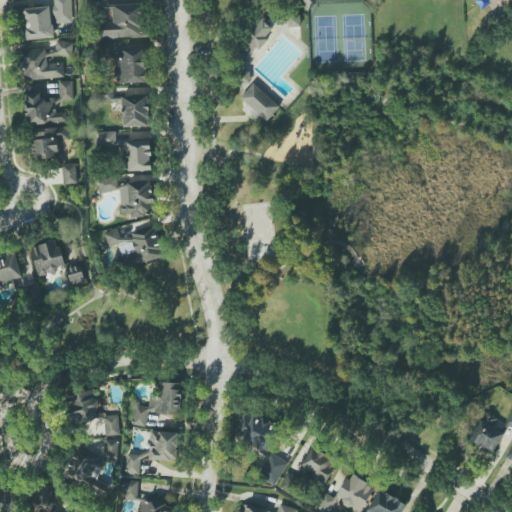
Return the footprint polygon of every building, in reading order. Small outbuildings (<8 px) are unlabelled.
[(72,23),(71,0),(54,0),(54,6),(24,8),(26,40),(54,38),(53,24),(72,23)] [(112,5),(113,22),(101,22),(102,39),(143,37),(142,4),(112,5)] [(289,27),(300,26),(299,16),(288,17),(289,27)] [(259,49),(274,29),(259,17),(237,46),(249,55),(256,46),(259,49)] [(73,43),(58,41),(56,55),(71,57),(73,43)] [(64,77),(63,62),(47,64),(45,48),(21,50),(23,81),(64,77)] [(145,83),(145,50),(123,50),(123,58),(117,58),(117,83),(145,83)] [(254,79),(283,103),(268,120),(239,96),(254,79)] [(66,123),(66,112),(57,112),(56,101),(73,101),(72,81),(59,82),(59,98),(40,99),(40,94),(27,94),(28,124),(66,123)] [(149,95),(121,96),(123,127),(150,126),(149,95)] [(69,139),(68,128),(30,130),(31,158),(60,157),(59,140),(69,139)] [(115,132),(96,132),(97,146),(115,146),(115,132)] [(151,171),(151,140),(126,141),(126,171),(151,171)] [(76,163),(62,164),(63,184),(77,184),(76,163)] [(155,215),(151,181),(118,184),(117,177),(98,179),(100,193),(119,191),(121,214),(128,213),(129,218),(155,215)] [(164,257),(155,226),(120,236),(118,228),(103,232),(108,247),(118,245),(124,269),(164,257)] [(57,240),(30,248),(38,278),(58,272),(57,267),(65,265),(57,240)] [(0,255),(0,283),(21,280),(16,253),(0,255)] [(85,284),(82,265),(67,267),(70,286),(85,284)] [(180,383),(161,382),(160,398),(150,398),(150,407),(157,407),(157,414),(179,415),(180,383)] [(65,396),(70,424),(99,419),(94,390),(65,396)] [(149,408),(136,406),(132,424),(145,427),(149,408)] [(495,452),(505,430),(494,425),(498,416),(484,410),(471,442),(495,452)] [(286,459),(269,454),(278,424),(243,413),(235,439),(268,449),(259,479),(278,485),(286,459)] [(105,436),(119,435),(118,415),(104,415),(105,436)] [(177,461),(178,432),(150,431),(149,460),(177,461)] [(119,440),(104,439),(103,460),(118,461),(119,440)] [(339,462),(312,446),(299,469),(325,485),(339,462)] [(63,477),(103,495),(107,485),(96,480),(104,461),(76,448),(63,477)] [(140,475),(141,455),(127,454),(126,474),(140,475)] [(358,511),(361,511),(375,487),(349,473),(336,498),(324,492),(314,510),(318,511),(330,511),(337,500),(358,511)] [(123,500),(137,500),(138,481),(124,480),(123,500)] [(55,511),(54,486),(32,487),(33,511),(55,511)] [(0,511),(12,511),(19,494),(0,487),(0,511)] [(170,511),(171,505),(138,498),(137,500),(140,501),(138,511),(170,511)] [(269,511),(243,503),(240,511),(269,511)]
